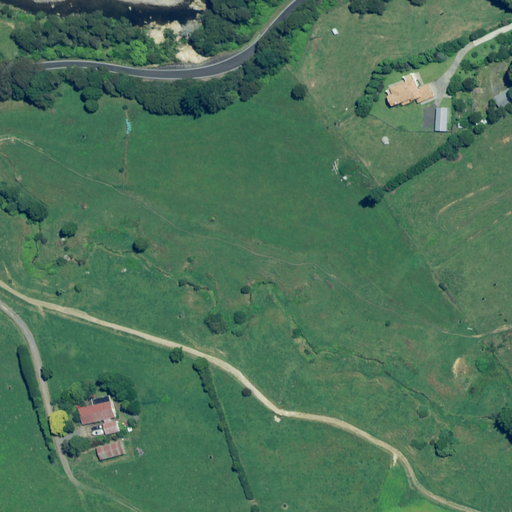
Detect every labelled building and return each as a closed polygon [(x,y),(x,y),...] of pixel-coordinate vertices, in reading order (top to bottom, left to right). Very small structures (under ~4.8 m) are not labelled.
[(424,86),(418,71),(406,76),(408,83),(394,88),(397,94),(392,96),(396,107),(405,103),(406,105),(419,100),(422,105),(438,98),(432,83),(424,86)] [(511,103),(511,88),(495,98),(502,110),(511,103)] [(449,131),(451,108),(439,108),(438,131),(449,131)] [(389,135),(382,136),(384,145),(392,143),(389,135)] [(116,421),(115,418),(117,417),(112,396),(93,400),(95,405),(81,408),(84,425),(105,420),(106,424),(104,424),(106,435),(121,432),(118,420),(116,421)] [(126,454),(123,441),(99,448),(102,460),(126,454)]
